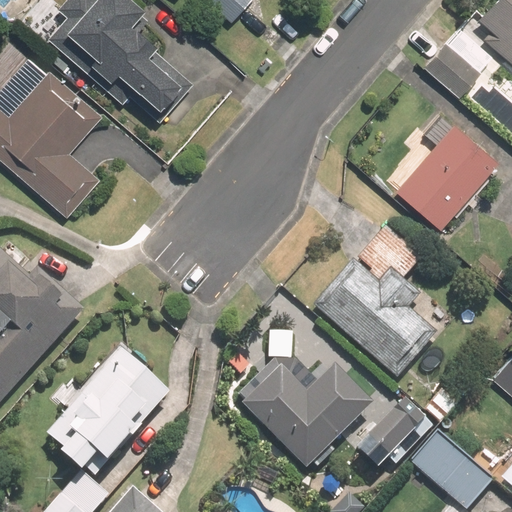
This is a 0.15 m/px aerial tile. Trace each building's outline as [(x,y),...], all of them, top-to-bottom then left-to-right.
[(62,19),(44,41),(122,106),(126,100),(158,126),(193,84),(134,35),(151,16),(131,0),(66,0),(55,13),(62,19)] [(249,0),(200,0),(228,24),(249,0)] [(511,0),(491,0),(475,21),(490,33),(482,44),(511,67),(511,0)] [(489,60),(454,31),(422,70),(456,98),(489,60)] [(0,166),(63,219),(97,180),(68,156),(99,119),(28,60),(0,93),(0,166)] [(494,166),(449,127),(392,192),(437,231),(494,166)] [(420,261),(385,231),(312,315),(391,384),(432,336),(404,311),(416,297),(401,284),(420,261)] [(0,401),(81,311),(33,269),(24,279),(0,257),(0,401)] [(289,336),(266,335),(265,361),(288,361),(289,336)] [(145,366),(120,345),(41,436),(58,451),(52,457),(71,474),(76,468),(89,480),(163,395),(138,374),(145,366)] [(511,358),(509,356),(489,378),(511,398),(511,358)] [(302,397),(270,364),(233,398),(304,472),(369,410),(331,370),(302,397)] [(457,407),(440,392),(421,414),(438,428),(457,407)] [(430,429),(401,402),(351,455),(372,476),(384,463),(391,469),(430,429)] [(461,431),(448,446),(469,463),(481,448),(461,431)] [(431,436),(407,465),(461,511),(467,511),(490,486),(431,436)] [(511,465),(511,464),(497,480),(511,493),(511,465)] [(77,473),(42,511),(91,511),(104,497),(77,473)] [(153,511),(127,489),(106,511),(153,511)]
